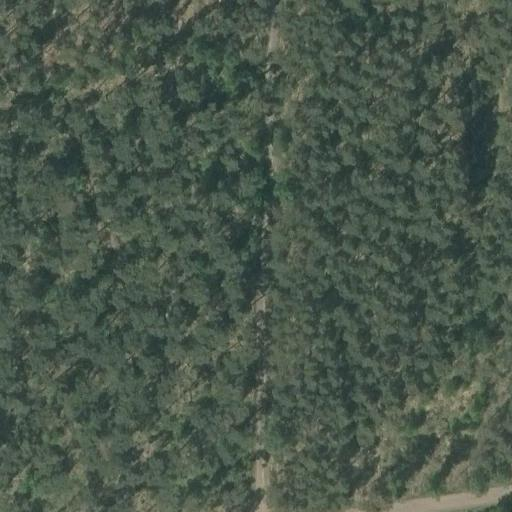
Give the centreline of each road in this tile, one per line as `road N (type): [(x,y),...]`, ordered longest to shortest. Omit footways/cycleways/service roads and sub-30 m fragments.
road 1 (track): [(270,0),(259,511)]
road 2 (track): [(375,511),(511,491)]
